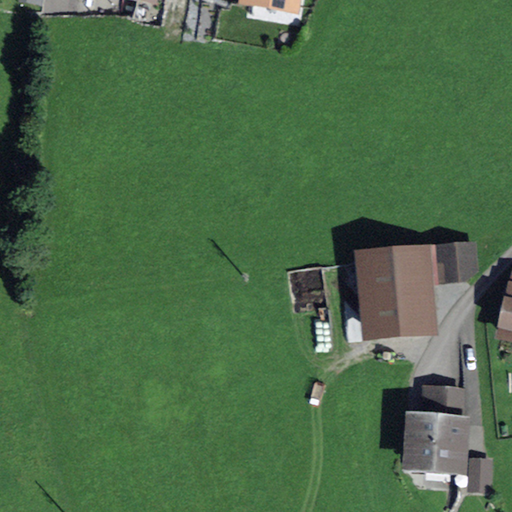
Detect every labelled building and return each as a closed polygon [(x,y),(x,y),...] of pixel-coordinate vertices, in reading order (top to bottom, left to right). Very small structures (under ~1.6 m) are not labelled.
[(293,0),(245,0),(245,3),(292,9),(293,0)] [(475,246),(355,257),(364,347),(438,340),(434,289),(464,286),(477,272),(475,246)] [(511,295),(508,294),(500,346),(511,348),(511,295)] [(460,396),(411,393),(406,466),(455,469),(460,396)] [(484,462),(462,463),(463,496),(485,495),(484,462)]
